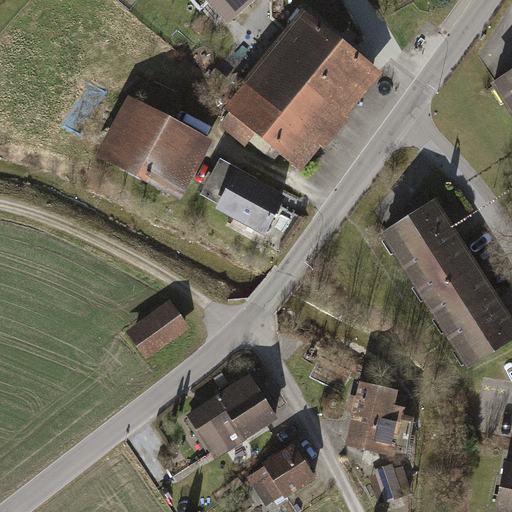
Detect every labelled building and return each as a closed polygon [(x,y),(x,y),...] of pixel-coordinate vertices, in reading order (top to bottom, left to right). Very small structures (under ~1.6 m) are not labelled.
[(220,0),(233,14),(248,0),(220,0)] [(361,89),(378,67),(297,1),(280,23),(361,89)] [(344,109),(361,89),(280,23),(241,70),(276,98),(297,71),(344,109)] [(299,165),(344,109),(297,71),(276,98),(241,70),(218,99),(299,165)] [(511,71),(493,83),(511,113),(511,71)] [(102,150),(175,192),(206,139),(132,97),(102,150)] [(264,235),(282,205),(234,176),(216,207),(264,235)] [(379,230),(421,298),(474,265),(432,197),(379,230)] [(421,298),(463,365),(511,334),(511,325),(474,265),(421,298)] [(127,336),(146,361),(189,330),(170,304),(127,336)] [(186,417),(212,456),(241,437),(244,442),(278,419),(248,375),(186,417)] [(394,388),(358,381),(346,442),(406,453),(414,412),(390,408),(394,388)] [(245,478),(263,507),(282,495),(284,498),(316,479),(294,443),(262,463),(264,467),(245,478)] [(489,506),(511,511),(511,459),(502,457),(489,506)] [(389,466),(371,473),(383,502),(410,491),(401,468),(391,472),(389,466)] [(166,508),(183,496),(170,479),(154,490),(166,508)]
